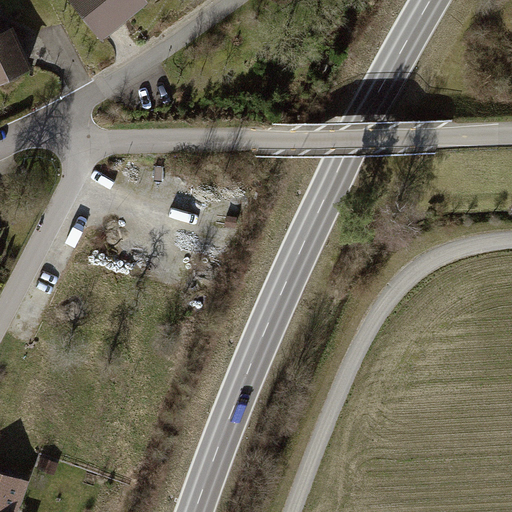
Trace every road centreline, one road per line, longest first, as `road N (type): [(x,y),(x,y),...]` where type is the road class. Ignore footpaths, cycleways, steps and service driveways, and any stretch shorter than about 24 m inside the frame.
road 1 (secondary): [(432,0),(302,238),(200,511)]
road 2 (unclassified): [(89,142),(511,134)]
road 3 (track): [(295,511),(339,390),(380,308),(433,258),(511,237)]
road 4 (residential): [(0,324),(89,142)]
road 5 (residential): [(65,114),(230,0)]
